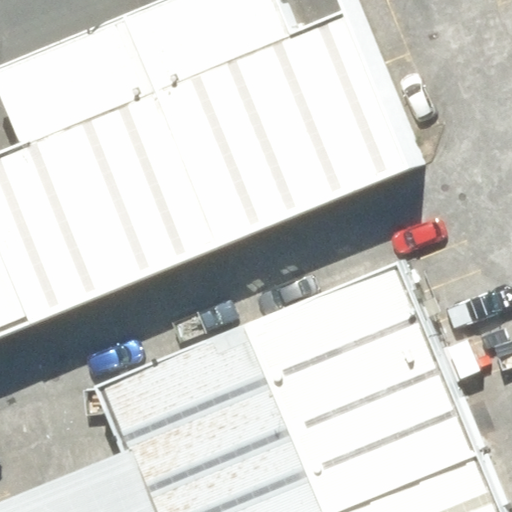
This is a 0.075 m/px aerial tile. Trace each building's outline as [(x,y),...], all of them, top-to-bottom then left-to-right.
[(292,0),(180,0),(144,13),(231,236),(424,161),(363,3),(303,27),(292,0)] [(42,128),(0,144),(0,212),(38,310),(231,236),(144,13),(17,63),(42,128)] [(0,325),(38,310),(0,212),(0,325)] [(417,249),(265,311),(347,507),(498,445),(417,249)] [(265,311),(114,374),(171,511),(335,511),(347,507),(265,311)] [(511,511),(511,477),(498,445),(347,507),(348,511),(511,511)]
